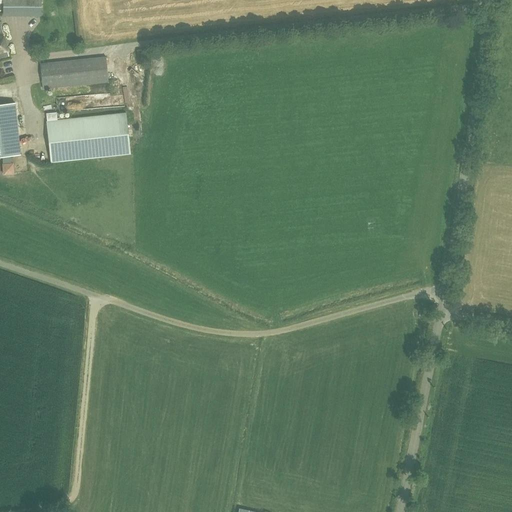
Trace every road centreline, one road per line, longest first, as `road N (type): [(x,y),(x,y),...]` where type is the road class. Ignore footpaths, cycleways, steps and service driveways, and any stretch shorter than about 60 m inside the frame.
road 1 (unclassified): [(442,296),(418,294),(261,339),(209,337),(0,268)]
road 2 (unclassified): [(145,49),(490,11)]
road 3 (unclassified): [(442,296),(490,11)]
road 4 (unclassified): [(401,511),(442,296)]
